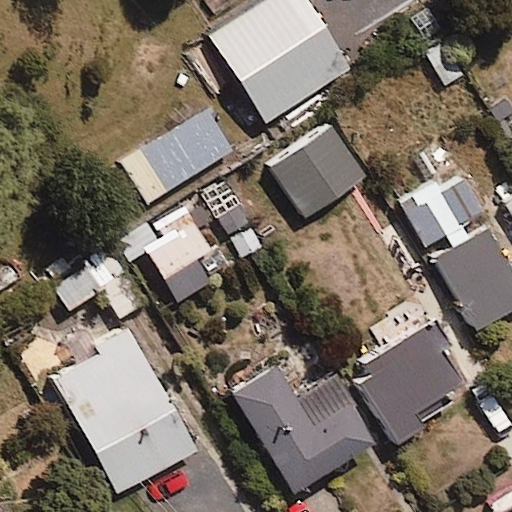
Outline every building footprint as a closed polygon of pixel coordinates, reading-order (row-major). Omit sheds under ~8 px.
[(260,123),(343,68),(298,0),(258,0),(203,36),(260,123)] [(466,68),(447,39),(420,56),(439,85),(466,68)] [(143,203),(227,151),(202,110),(118,162),(143,203)] [(299,219),(360,177),(326,127),(264,170),(299,219)] [(422,249),(479,212),(457,178),(435,193),(427,181),(393,204),(422,249)] [(511,229),(511,202),(500,209),(511,229)] [(191,259),(205,252),(180,206),(131,232),(169,304),(205,285),(191,259)] [(511,272),(509,274),(482,230),(432,260),(474,330),(511,307),(511,272)] [(111,247),(45,281),(61,312),(86,299),(97,321),(138,300),(111,247)] [(109,497),(190,451),(119,324),(87,341),(94,353),(43,382),(109,497)] [(410,417),(463,385),(427,324),(346,372),(390,446),(417,429),(410,417)] [(328,378),(288,402),(268,369),(226,394),(286,493),(368,445),(328,378)]
